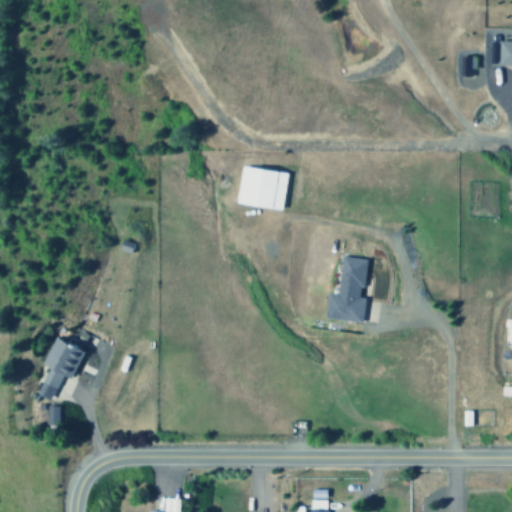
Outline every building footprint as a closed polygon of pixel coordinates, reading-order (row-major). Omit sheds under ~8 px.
[(511,39),(496,39),(496,65),(511,64),(511,39)] [(458,76),(472,76),(472,57),(458,56),(458,76)] [(278,210),(284,173),(238,166),(232,203),(278,210)] [(363,259),(339,256),(335,294),(325,293),(322,318),(360,323),(363,296),(359,296),(363,259)] [(49,401),(59,375),(70,379),(81,350),(50,338),(40,365),(45,367),(34,395),(49,401)] [(45,426),(57,427),(58,406),(45,406),(45,426)] [(325,511),(325,500),(307,500),(306,511),(325,511)]
